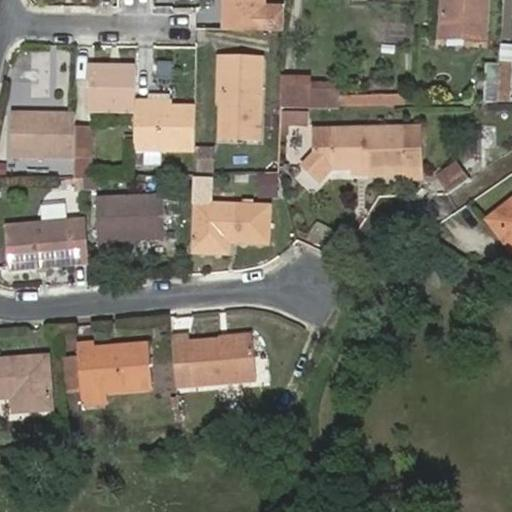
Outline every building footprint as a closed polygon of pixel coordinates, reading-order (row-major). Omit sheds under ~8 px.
[(225,0),(225,28),(266,29),(266,0),(225,0)] [(445,0),(444,37),(485,40),(487,0),(445,0)] [(274,14),(274,29),(285,29),(286,14),(274,14)] [(73,49),(32,46),(28,102),(69,105),(73,49)] [(218,101),(224,102),(225,72),(263,73),(264,60),(220,59),(218,101)] [(503,64),(491,63),(489,103),(500,103),(501,92),(503,64)] [(511,63),(503,64),(501,92),(511,92),(511,63)] [(90,112),(136,112),(136,102),(136,68),(90,67),(90,112)] [(225,72),(224,102),(223,137),(262,138),(263,73),(225,72)] [(283,107),(341,109),(342,84),(314,84),(313,76),(284,76),(283,107)] [(136,151),(195,150),(196,109),(173,108),(152,107),(153,102),(136,102),(136,112),(136,151)] [(13,158),(76,158),(77,128),(77,117),(14,115),(13,158)] [(77,128),(76,158),(76,178),(95,178),(95,158),(95,127),(77,128)] [(366,168),(366,174),(405,173),(406,179),(421,179),(421,142),(405,142),(405,128),(332,128),(318,128),(318,153),(306,166),(325,182),(334,170),(353,169),(366,168)] [(440,174),(454,193),(474,177),(460,158),(440,174)] [(282,173),(260,172),(260,196),(281,197),(282,173)] [(95,178),(83,179),(84,191),(98,191),(98,178),(95,178)] [(99,199),(101,247),(116,246),(116,242),(168,239),(166,197),(99,199)] [(511,209),(511,202),(489,220),(511,249),(511,237),(499,220),(511,209)] [(196,204),(193,252),(232,253),(232,242),(269,244),(271,207),(196,204)] [(511,209),(499,220),(511,237),(511,209)] [(39,217),(40,224),(73,221),(72,214),(39,217)] [(12,271),(91,263),(87,220),(73,221),(40,224),(7,227),(12,271)] [(223,344),(255,341),(255,334),(223,336),(223,340),(223,344)] [(175,337),(179,388),(257,380),(255,341),(223,344),(223,340),(192,342),(191,335),(175,337)] [(80,345),(83,395),(107,393),(154,388),(151,345),(97,349),(96,344),(80,345)] [(0,360),(0,398),(15,398),(16,412),(54,410),(49,357),(0,360)] [(80,357),(63,359),(65,393),(83,393),(80,357)] [(107,393),(83,395),(84,405),(108,403),(107,393)]
